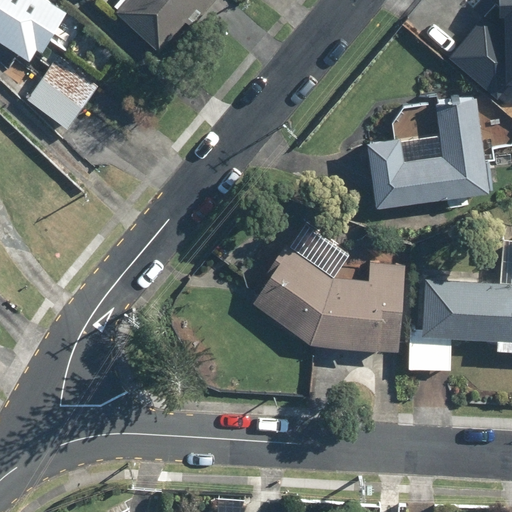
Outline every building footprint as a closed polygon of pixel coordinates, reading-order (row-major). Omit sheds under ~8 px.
[(43,50),(50,40),(102,73),(119,46),(67,13),(69,10),(53,0),(0,0),(0,38),(31,58),(38,47),(43,50)] [(215,0),(107,0),(166,54),(215,0)] [(511,0),(503,0),(503,27),(485,12),(448,58),(496,96),(501,89),(508,81),(511,81),(511,0)] [(56,56),(43,75),(35,70),(23,87),(31,93),(29,96),(71,124),(98,84),(56,56)] [(401,106),(392,120),(393,131),(365,135),(377,205),(445,194),(447,206),(467,202),(465,191),(494,186),(478,94),(401,106)] [(423,275),(421,325),(410,324),(407,367),(452,369),(455,336),(497,338),(496,350),(511,350),(511,238),(501,243),(500,278),(423,275)] [(370,260),(368,286),(335,274),(285,244),(250,305),(318,343),(399,349),(405,263),(370,260)]
